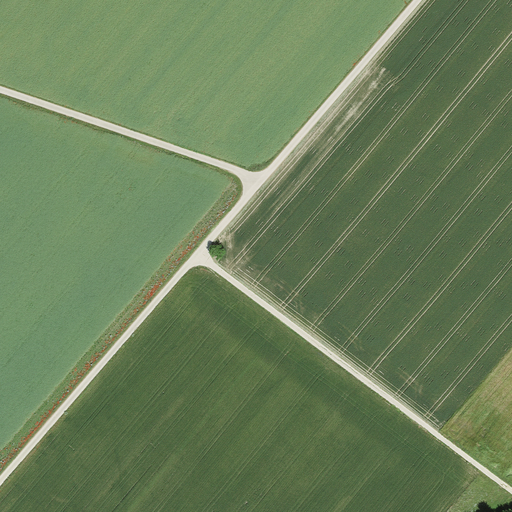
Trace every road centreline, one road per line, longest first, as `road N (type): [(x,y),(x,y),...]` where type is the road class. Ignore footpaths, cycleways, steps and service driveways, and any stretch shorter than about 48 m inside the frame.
road 1 (track): [(268,178),(0,487)]
road 2 (track): [(202,255),(511,486)]
road 3 (track): [(0,88),(268,178)]
road 4 (track): [(423,0),(268,178)]
